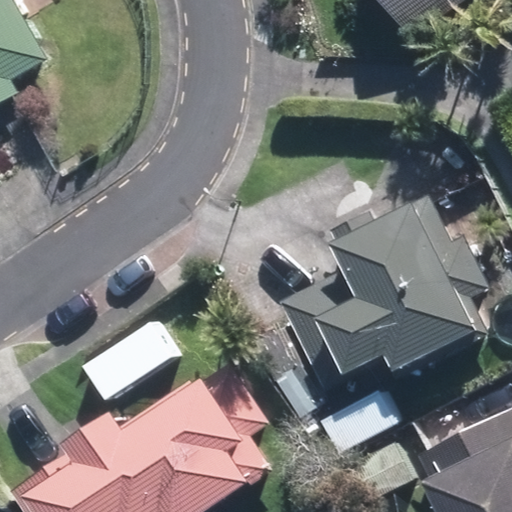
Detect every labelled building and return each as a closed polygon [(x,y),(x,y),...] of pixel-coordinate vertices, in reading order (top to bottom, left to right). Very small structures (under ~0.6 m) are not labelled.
[(23,0),(0,0),(0,192),(12,187),(0,165),(0,111),(29,95),(22,81),(57,61),(23,0)] [(399,0),(423,34),(471,0),(399,0)] [(406,377),(500,333),(478,283),(493,276),(475,236),(462,242),(441,198),(391,223),(383,208),(338,228),(357,266),(293,296),(336,386),(397,357),(406,377)] [(295,329),(267,342),(278,366),(306,353),(295,329)] [(241,362),(145,423),(133,405),(84,436),(88,445),(24,487),(39,511),(211,511),(269,476),(249,445),(247,441),(278,420),(241,362)] [(511,511),(511,413),(429,454),(457,511),(511,511)] [(405,440),(354,465),(373,502),(423,478),(405,440)]
